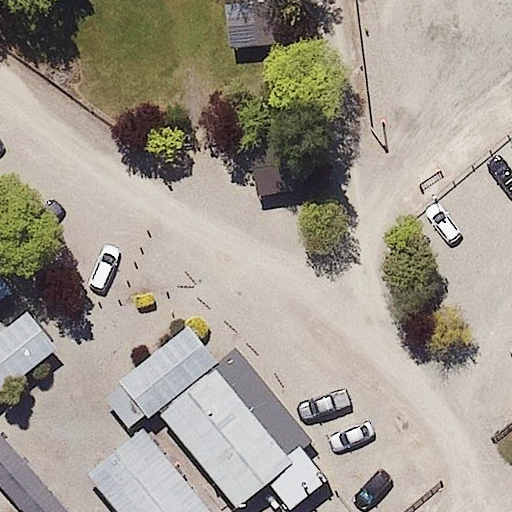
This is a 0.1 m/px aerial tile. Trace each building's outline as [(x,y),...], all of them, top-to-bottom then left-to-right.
[(0,290),(0,392),(55,348),(23,311),(0,330),(0,300),(5,297),(0,290)] [(180,316),(107,366),(136,403),(149,397),(209,352),(180,316)] [(226,341),(149,397),(228,497),(305,436),(236,348),(226,341)] [(213,511),(143,428),(88,475),(118,511),(213,511)] [(70,511),(1,430),(0,431),(0,482),(25,511),(70,511)]
